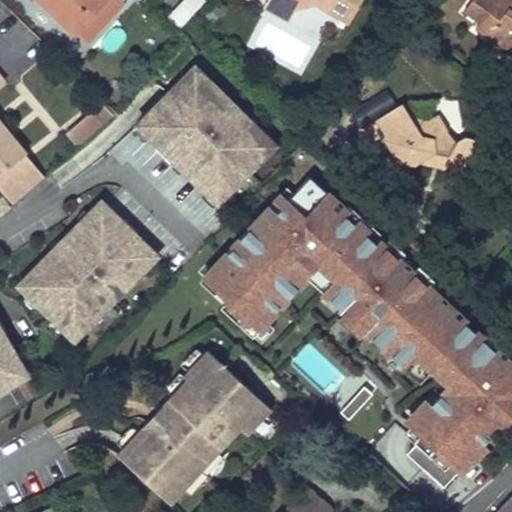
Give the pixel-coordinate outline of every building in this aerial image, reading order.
[(39,0),(74,31),(76,29),(101,0),(39,0)] [(88,40),(121,2),(118,0),(101,0),(76,29),(88,40)] [(143,16),(155,4),(151,0),(128,0),(128,1),(143,16)] [(178,0),(167,16),(182,26),(200,0),(178,0)] [(293,9),(277,0),(269,0),(266,6),(287,18),(293,9)] [(277,0),(293,9),(314,3),(346,21),(358,0),(277,0)] [(511,0),(470,0),(463,11),(479,23),(475,29),(506,51),(511,42),(511,0)] [(257,162),(274,145),(194,66),(177,84),(182,89),(174,97),(168,92),(167,93),(150,111),(139,122),(151,134),(149,136),(176,163),(178,160),(184,167),(182,169),(205,191),(207,189),(219,200),(248,170),(241,163),(250,155),(257,162)] [(0,191),(10,204),(44,175),(25,152),(0,122),(0,82),(3,80),(0,76),(0,191)] [(182,89),(177,84),(168,92),(174,97),(182,89)] [(114,116),(103,103),(68,135),(78,147),(114,116)] [(428,120),(409,115),(402,103),(396,107),(376,119),(360,129),(372,148),(384,140),(391,151),(394,149),(399,157),(396,159),(397,161),(414,165),(417,162),(422,159),(438,163),(441,168),(466,174),(468,164),(482,156),(486,141),(465,136),(455,141),(447,132),(447,130),(438,114),(428,120)] [(396,107),(380,103),(376,119),(396,107)] [(149,136),(151,134),(139,122),(137,124),(149,136)] [(257,162),(250,155),(241,163),(248,170),(257,162)] [(438,163),(422,159),(417,162),(441,168),(438,163)] [(182,169),(184,167),(178,160),(176,163),(182,169)] [(278,185),(198,274),(226,299),(221,305),(260,339),(270,328),(265,324),(307,277),(319,288),(316,291),(400,366),(411,355),(443,384),(429,399),(421,392),(394,421),(463,483),(511,428),(511,350),(308,168),(287,192),(278,185)] [(219,200),(207,189),(205,191),(217,203),(219,200)] [(0,213),(10,206),(1,194),(0,194),(0,213)] [(73,339),(134,278),(130,273),(138,265),(143,269),(156,255),(104,204),(101,201),(88,214),(90,216),(83,224),(81,221),(59,244),(61,246),(54,253),(52,250),(18,285),(29,296),(32,293),(39,300),(36,303),(73,339)] [(90,216),(88,214),(81,221),(83,224),(90,216)] [(61,246),(59,244),(52,250),(54,253),(61,246)] [(143,269),(138,265),(130,273),(134,278),(143,269)] [(36,303),(39,300),(32,293),(29,296),(36,303)] [(0,329),(0,389),(26,374),(0,329)] [(187,371),(202,354),(195,348),(180,365),(187,371)] [(206,349),(202,354),(187,371),(182,375),(185,378),(170,395),(155,411),(161,416),(153,424),(147,420),(137,431),(122,448),(116,454),(170,503),(184,488),(201,469),(218,450),(239,427),(247,434),(251,430),(266,413),(271,408),(206,349)] [(170,395),(185,378),(182,375),(179,372),(164,389),(170,395)] [(28,379),(18,385),(27,399),(37,393),(28,379)] [(161,416),(155,411),(147,420),(153,424),(161,416)] [(258,436),(273,419),(266,413),(251,430),(258,436)] [(115,442),(122,448),(137,431),(131,425),(115,442)] [(225,457),(218,450),(201,469),(184,488),(191,494),(197,487),(198,486),(203,483),(207,479),(211,475),(215,470),(218,465),(225,457)] [(284,511),(329,511),(332,509),(306,487),(284,511)]
